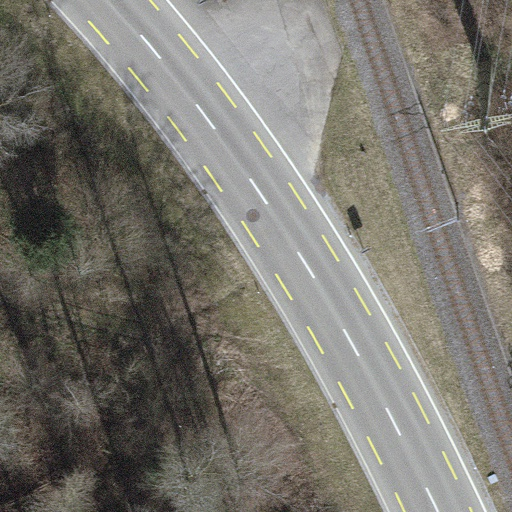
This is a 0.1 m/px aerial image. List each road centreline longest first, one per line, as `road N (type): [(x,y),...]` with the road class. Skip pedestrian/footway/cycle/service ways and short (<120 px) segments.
road 1 (primary): [(438,511),(312,272),(235,156),(110,0)]
road 2 (track): [(359,355),(210,335),(0,280)]
